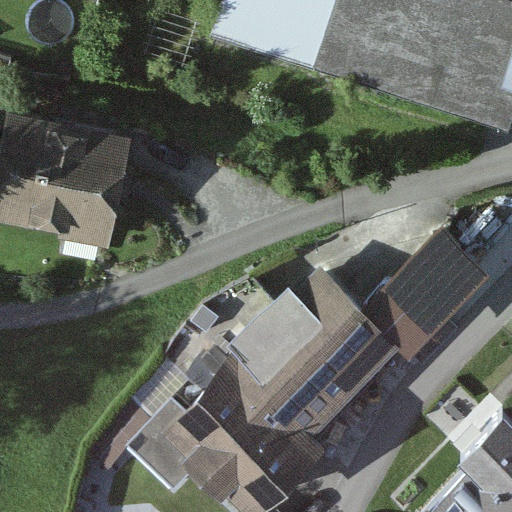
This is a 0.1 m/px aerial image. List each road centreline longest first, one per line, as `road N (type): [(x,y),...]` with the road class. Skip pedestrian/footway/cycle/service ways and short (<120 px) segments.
road 1 (residential): [(511,166),(323,211),(65,311),(0,318)]
road 2 (residential): [(511,295),(414,390),(345,511)]
